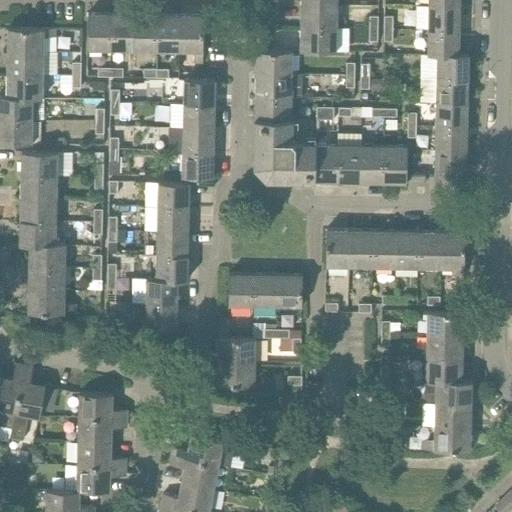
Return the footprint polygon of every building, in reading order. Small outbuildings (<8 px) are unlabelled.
[(301,27),(337,28),(338,5),(301,4),(301,27)] [(426,26),(427,4),(418,4),(417,25),(426,26)] [(428,29),(460,30),(460,6),(429,5),(428,29)] [(88,49),(112,49),(112,13),(88,13),(88,49)] [(112,49),(133,49),(134,13),(112,13),(112,49)] [(133,52),(157,52),(158,14),(134,13),(133,49),(133,52)] [(157,52),(179,53),(180,14),(158,14),(157,52)] [(194,53),(194,62),(203,63),(203,15),(180,14),(179,53),(194,53)] [(370,29),(378,28),(377,17),(370,16),(370,29)] [(384,29),(393,29),(393,17),(384,16),(384,29)] [(339,40),(349,40),(349,24),(339,24),(339,40)] [(7,51),(44,52),(44,37),(56,37),(56,28),(8,27),(7,51)] [(300,51),(337,51),(337,28),(301,27),(300,51)] [(369,41),(378,41),(378,28),(370,29),(369,41)] [(384,41),(392,41),(393,29),(384,29),(384,41)] [(437,55),(459,54),(460,30),(428,29),(428,55),(437,55)] [(256,74),(292,75),(292,50),(256,50),(256,74)] [(7,74),(44,75),(44,52),(7,51),(7,74)] [(437,78),(468,79),(469,54),(459,54),(437,55),(437,78)] [(73,75),(81,75),(81,63),(73,62),(73,75)] [(346,75),(354,75),(355,63),(347,63),(346,75)] [(361,76),(369,76),(370,64),(361,64),(361,76)] [(98,77),(111,77),(111,68),(98,68),(98,77)] [(111,77),(123,78),(123,69),(111,68),(111,77)] [(144,78),(157,78),(157,69),(144,69),(144,78)] [(157,78),(169,78),(169,69),(157,69),(157,78)] [(7,95),(34,98),(43,98),(44,75),(7,74),(7,95)] [(255,96),(292,97),(292,75),(256,74),(255,96)] [(72,87),(81,87),(81,75),(73,75),(72,87)] [(346,87),(354,87),(354,75),(346,75),(346,87)] [(361,89),(369,89),(369,76),(361,76),(361,89)] [(436,102),(468,102),(468,79),(437,78),(436,102)] [(183,104),(215,104),(215,79),(184,79),(183,104)] [(111,102),(119,102),(119,90),(111,90),(111,102)] [(0,118),(33,119),(34,98),(7,95),(0,95),(0,118)] [(271,118),(291,118),(292,97),(255,96),(255,117),(271,118)] [(111,115),(119,115),(119,102),(111,102),(111,115)] [(436,127),(467,127),(468,102),(436,102),(436,127)] [(181,104),(157,104),(157,120),(171,121),(170,149),(180,149),(181,104)] [(183,128),(214,128),(215,104),(183,104),(183,128)] [(317,120),(325,120),(325,107),(317,107),(317,120)] [(325,120),(333,120),(334,108),(325,107),(325,120)] [(339,116),(351,116),(351,108),(339,108),(339,116)] [(372,117),(384,117),(384,109),(372,108),(372,117)] [(96,121),(104,121),(104,109),(96,109),(96,121)] [(384,117),(397,117),(397,109),(384,109),(384,117)] [(408,125),(416,125),(416,113),(408,113),(408,125)] [(315,181),(316,144),(316,142),(296,142),(296,143),(292,140),(293,139),(293,119),(291,118),(271,118),(255,117),(254,167),(266,180),(315,181)] [(0,142),(33,143),(33,119),(0,118),(0,142)] [(95,133),(104,134),(104,121),(96,121),(95,133)] [(408,138),(416,138),(416,125),(408,125),(408,138)] [(435,151),(467,152),(467,127),(436,127),(435,151)] [(182,150),(214,151),(214,128),(183,128),(182,150)] [(109,150),(118,150),(118,138),(110,138),(109,150)] [(315,181),(338,181),(338,144),(316,144),(315,181)] [(338,181),(361,182),(361,145),(338,144),(338,181)] [(361,182),(383,182),(383,145),(361,145),(361,182)] [(406,183),(406,182),(407,146),(383,145),(383,182),(406,183)] [(109,163),(118,163),(118,150),(109,150),(109,163)] [(214,151),(182,150),(182,176),(213,177),(214,151)] [(21,174),(57,175),(58,152),(21,151),(21,174)] [(467,152),(435,151),(435,174),(466,174),(467,152)] [(94,176),(103,176),(103,164),(95,164),(94,176)] [(21,198),(57,199),(57,175),(21,174),(21,198)] [(412,182),(425,183),(425,174),(413,174),(412,182)] [(94,189),(103,189),(103,176),(94,176),(94,189)] [(109,194),(117,194),(117,181),(109,181),(109,194)] [(157,207),(189,208),(189,182),(157,182),(157,207)] [(20,219),(56,220),(57,199),(21,198),(20,219)] [(156,231),(188,231),(189,208),(157,207),(156,231)] [(93,222),(102,222),(102,210),(94,210),(93,222)] [(108,230),(117,230),(117,218),(108,218),(108,230)] [(29,245),(56,243),(56,220),(20,219),(20,244),(29,245)] [(93,234),(102,234),(102,222),(93,222),(93,234)] [(326,265),(350,266),(350,229),(327,229),(326,265)] [(350,266),(372,266),(373,230),(350,229),(350,266)] [(108,242),(116,243),(117,230),(108,230),(108,242)] [(372,266),(395,266),(396,230),(373,230),(372,266)] [(395,266),(418,267),(419,231),(396,230),(395,266)] [(156,253),(188,253),(188,231),(156,231),(156,253)] [(418,267),(441,267),(441,231),(419,231),(418,267)] [(455,279),(464,279),(465,232),(441,231),(441,267),(455,268),(455,279)] [(29,266),(65,267),(66,243),(56,243),(29,245),(29,266)] [(155,277),(178,280),(188,280),(188,253),(156,253),(155,277)] [(93,268),(101,268),(101,256),(93,255),(93,268)] [(107,277),(116,277),(116,265),(108,265),(107,277)] [(28,289),(65,290),(65,267),(29,266),(28,289)] [(93,280),(101,280),(101,268),(93,268),(93,280)] [(228,305),(254,305),(255,274),(229,273),(228,305)] [(254,305),(277,305),(278,274),(255,274),(254,305)] [(277,305),(302,306),(303,274),(278,274),(277,305)] [(107,289),(115,289),(116,277),(107,277),(107,289)] [(146,302),(178,303),(178,280),(155,277),(147,277),(146,302)] [(75,314),(76,304),(65,304),(65,290),(28,289),(28,313),(75,314)] [(382,304),(394,304),(395,296),(382,295),(382,304)] [(394,304),(407,304),(407,296),(395,296),(394,304)] [(427,305),(440,305),(440,297),(427,297),(427,305)] [(146,327),(177,328),(178,303),(146,302),(146,327)] [(325,312),(338,312),(338,303),(325,303),(325,312)] [(358,312),(371,313),(371,304),(359,304),(358,312)] [(427,334),(463,335),(464,312),(427,311),(427,334)] [(106,326),(115,327),(115,315),(107,314),(106,326)] [(219,331),(228,332),(228,319),(220,319),(219,331)] [(381,334),(390,334),(390,321),(382,321),(381,334)] [(264,338),(277,338),(277,330),(264,329),(264,338)] [(277,338),(289,338),(289,330),(277,330),(277,338)] [(381,346),(389,346),(390,334),(381,334),(381,346)] [(426,358),(463,359),(463,335),(427,334),(426,358)] [(219,361),(255,361),(256,338),(220,337),(219,361)] [(292,351),(301,351),(301,338),(293,338),(292,351)] [(450,380),(462,380),(463,359),(426,358),(426,381),(435,382),(450,382),(450,380)] [(219,384),(255,385),(255,361),(219,361),(219,384)] [(0,424),(12,427),(24,365),(15,363),(12,379),(0,376),(0,424)] [(27,416),(39,418),(45,385),(30,382),(33,367),(24,365),(12,427),(10,437),(22,439),(27,416)] [(381,380),(389,380),(389,367),(381,367),(381,380)] [(288,385),(302,385),(302,376),(288,375),(288,385)] [(471,405),(472,402),(472,380),(462,380),(450,380),(450,382),(435,382),(435,404),(471,405)] [(53,409),(58,386),(47,383),(42,407),(53,409)] [(287,395),(302,395),(302,385),(288,385),(287,395)] [(390,402),(398,402),(398,390),(390,389),(390,402)] [(78,417),(126,418),(127,410),(111,410),(111,394),(78,393),(78,417)] [(389,415),(398,415),(398,402),(390,402),(389,415)] [(434,425),(471,426),(471,405),(435,404),(434,425)] [(77,441),(110,442),(110,427),(126,428),(126,418),(78,417),(77,441)] [(423,449),(470,450),(471,426),(434,425),(434,441),(423,440),(423,449)] [(171,455),(218,465),(223,440),(192,434),(188,449),(173,446),(171,455)] [(76,467),(125,468),(125,458),(110,457),(110,442),(77,441),(76,467)] [(181,481),(214,488),(218,465),(171,455),(169,464),(184,467),(181,481)] [(79,490),(109,491),(109,475),(125,476),(125,468),(76,467),(76,490),(79,490)] [(161,501),(209,511),(214,488),(181,481),(178,496),(163,493),(161,501)] [(44,511),(93,511),(94,507),(78,506),(79,490),(76,490),(46,489),(44,511)] [(511,491),(495,506),(500,511),(508,511),(511,509),(511,510),(511,491)] [(208,511),(209,511),(161,501),(159,511),(166,511),(208,511)]
